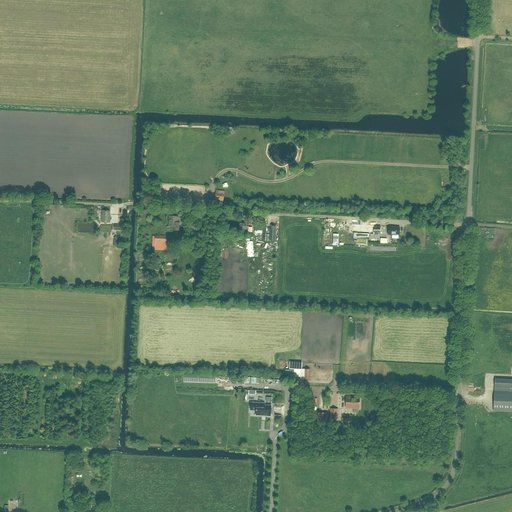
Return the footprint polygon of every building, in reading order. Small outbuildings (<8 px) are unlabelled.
[(102,214),(101,222),(110,223),(110,216),(109,216),(110,211),(102,211),(102,214)] [(177,226),(177,216),(169,216),(168,226),(173,226),(173,230),(178,230),(179,226),(177,226)] [(114,225),(114,230),(125,230),(125,219),(120,219),(120,225),(114,225)] [(239,222),(238,231),(248,231),(248,222),(239,222)] [(354,225),(354,233),(374,234),(374,226),(354,225)] [(395,227),(388,226),(388,235),(396,235),(399,235),(399,228),(395,227)] [(168,248),(168,236),(155,235),(155,247),(168,248)] [(495,391),(494,391),(493,411),(511,412),(511,379),(495,379),(495,391)] [(346,408),(359,408),(360,397),(346,397),(346,408)] [(251,403),(250,408),(250,410),(256,410),(256,415),(262,415),(266,415),(265,415),(270,416),(271,406),(262,405),(262,403),(251,403)] [(329,430),(339,430),(340,408),(330,407),(329,430)]
